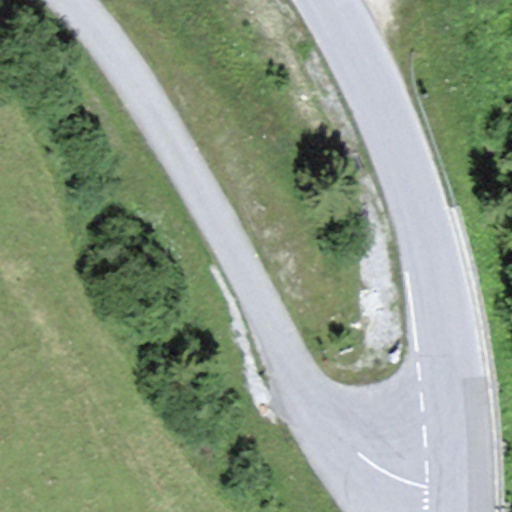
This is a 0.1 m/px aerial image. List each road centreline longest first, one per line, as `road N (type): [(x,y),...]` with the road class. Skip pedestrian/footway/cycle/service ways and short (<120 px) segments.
road 1 (unclassified): [(63,0),(192,184),(259,304),(309,424),(348,466),(408,496),(446,500)]
road 2 (unclassified): [(446,500),(447,441),(411,215),(341,45),(313,0)]
